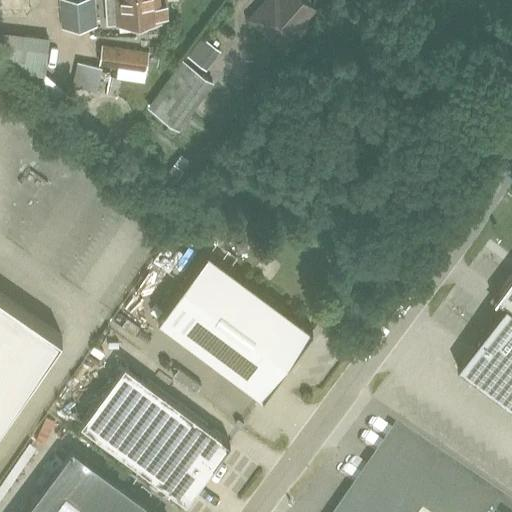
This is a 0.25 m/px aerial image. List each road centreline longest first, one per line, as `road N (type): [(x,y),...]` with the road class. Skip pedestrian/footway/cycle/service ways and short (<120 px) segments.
road 1 (unclassified): [(256,511),(511,167)]
road 2 (residential): [(511,131),(367,0)]
